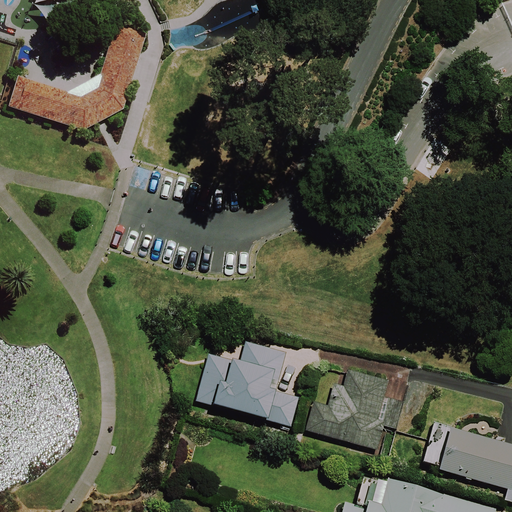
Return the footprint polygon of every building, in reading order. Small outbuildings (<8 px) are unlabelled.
[(114,27),(95,93),(83,99),(19,79),(8,113),(80,135),(122,112),(144,36),(114,27)] [(288,430),(298,391),(279,386),(269,384),(271,376),(229,364),(206,358),(194,405),(288,430)] [(385,386),(342,375),(332,410),(312,405),(304,434),(374,453),(380,429),(394,432),(400,410),(381,405),(385,386)] [(511,449),(431,428),(420,470),(505,492),(502,504),(511,506),(511,449)] [(488,511),(385,485),(378,511),(343,502),(340,511),(488,511)]
